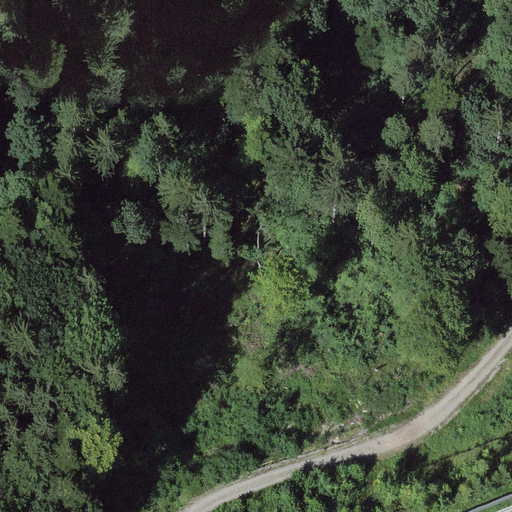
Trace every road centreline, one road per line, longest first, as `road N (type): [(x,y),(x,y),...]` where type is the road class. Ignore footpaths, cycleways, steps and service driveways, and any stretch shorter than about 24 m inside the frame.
road 1 (track): [(511,333),(462,391),(406,438),(231,492),(206,511)]
road 2 (track): [(496,0),(230,0)]
